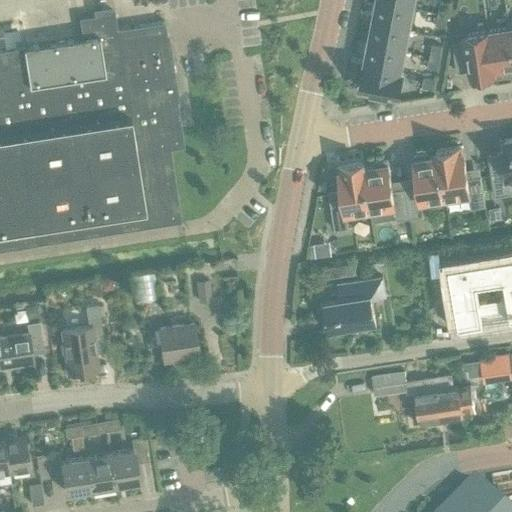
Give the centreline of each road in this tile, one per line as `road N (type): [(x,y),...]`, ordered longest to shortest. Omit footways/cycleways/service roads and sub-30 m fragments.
road 1 (residential): [(267,386),(0,411)]
road 2 (residential): [(267,386),(332,363),(511,335)]
road 3 (residential): [(267,386),(276,264),(302,141)]
road 4 (residential): [(302,141),(511,111)]
road 5 (residential): [(132,511),(275,487)]
road 6 (residential): [(302,141),(332,0)]
road 7 (tertiary): [(388,511),(429,468),(511,454)]
